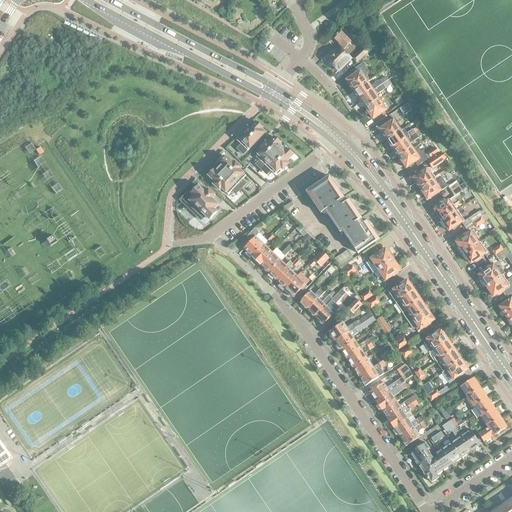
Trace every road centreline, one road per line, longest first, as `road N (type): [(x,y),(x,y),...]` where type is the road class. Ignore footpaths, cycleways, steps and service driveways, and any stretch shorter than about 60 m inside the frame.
road 1 (residential): [(431,511),(336,372),(225,248)]
road 2 (secondary): [(511,378),(337,138)]
road 3 (residential): [(164,248),(209,235),(337,138)]
road 4 (secondary): [(85,0),(269,91)]
road 5 (secondary): [(269,91),(263,80),(108,0)]
